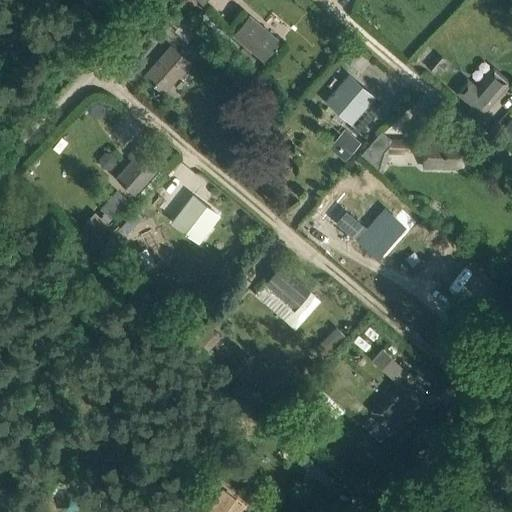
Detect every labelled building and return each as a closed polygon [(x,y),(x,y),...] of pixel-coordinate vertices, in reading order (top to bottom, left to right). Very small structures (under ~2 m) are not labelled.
[(233,34),(264,60),(280,41),(249,16),(233,34)] [(188,41),(198,30),(184,18),(174,29),(188,41)] [(404,37),(396,46),(406,56),(414,47),(404,37)] [(145,76),(163,92),(190,61),(172,46),(145,76)] [(427,65),(435,72),(437,70),(439,72),(446,64),(443,62),(445,60),(438,53),(427,65)] [(458,91),(482,112),(508,81),(494,69),(477,89),(467,80),(458,91)] [(325,101),(351,123),(375,95),(349,73),(325,101)] [(328,147),(344,161),(360,143),(344,129),(328,147)] [(391,140),(391,153),(406,154),(407,140),(391,140)] [(422,169),(460,170),(461,143),(422,142),(422,169)] [(116,178),(134,194),(159,167),(136,147),(128,156),(132,160),(116,178)] [(116,191),(101,209),(112,219),(128,201),(116,191)] [(193,195),(172,222),(196,241),(217,214),(193,195)] [(94,242),(110,224),(95,211),(85,222),(86,223),(80,229),(94,242)] [(364,228),(349,246),(371,264),(399,231),(377,212),(364,228)] [(353,234),(361,225),(349,215),(341,224),(353,234)] [(148,246),(156,265),(175,257),(160,225),(126,241),(132,254),(148,246)] [(267,283),(300,311),(314,294),(281,266),(267,283)] [(202,317),(189,329),(209,349),(222,337),(202,317)] [(338,325),(316,347),(324,355),(346,333),(338,325)] [(372,360),(381,368),(392,357),(382,348),(372,360)] [(373,411),(394,430),(417,404),(396,386),(373,411)] [(310,457),(302,465),(328,487),(335,478),(310,457)] [(204,511),(228,511),(238,499),(222,488),(204,511)] [(95,511),(100,502),(63,489),(58,498),(89,511),(95,511)]
